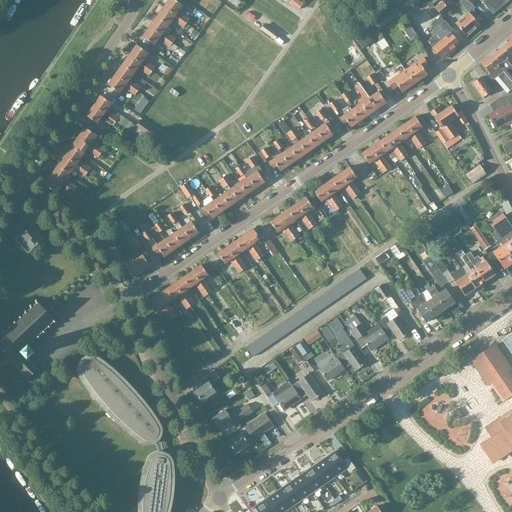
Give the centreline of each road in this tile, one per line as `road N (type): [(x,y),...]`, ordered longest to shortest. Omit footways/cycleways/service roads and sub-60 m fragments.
road 1 (residential): [(127,299),(449,77)]
road 2 (residential): [(127,299),(19,181),(130,17),(133,0)]
road 3 (residential): [(217,499),(511,297)]
road 4 (residential): [(217,499),(127,299)]
road 5 (residential): [(511,196),(449,77)]
